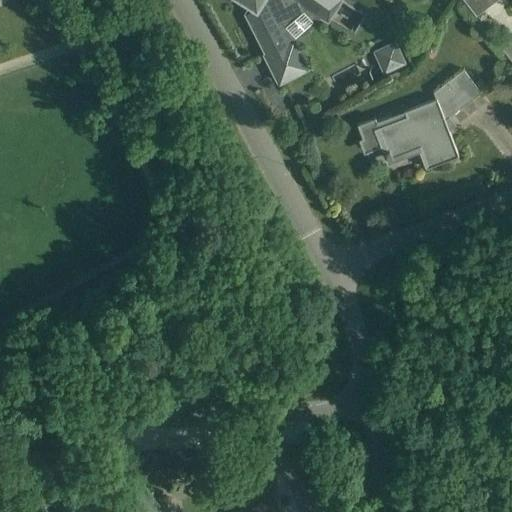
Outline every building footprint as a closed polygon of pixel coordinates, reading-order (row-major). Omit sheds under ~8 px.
[(244,0),(252,5),(246,14),(267,54),(265,55),(280,83),(308,69),(294,40),(289,43),(279,23),(293,16),(303,0),(304,0),(329,15),(338,0),(244,0)] [(464,0),(473,11),(487,0),(464,0)] [(403,62),(394,43),(375,52),(384,71),(403,62)] [(464,70),(443,85),(461,108),(481,93),(464,70)] [(375,117),(357,124),(362,138),(359,139),(363,152),(384,144),(386,150),(385,151),(388,159),(418,148),(425,168),(458,155),(451,137),(437,99),(404,111),(376,121),(375,117)] [(160,501),(159,503),(160,505),(165,511),(177,511),(179,511),(179,509),(180,507),(179,505),(173,496),(172,495),(169,494),(167,494),(165,494),(164,495),(161,497),(160,499),(160,501)]
